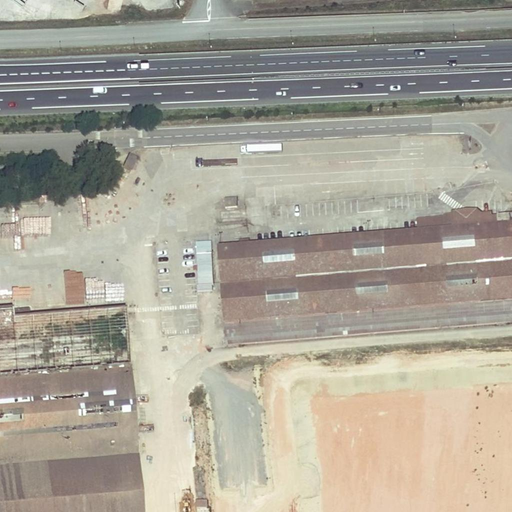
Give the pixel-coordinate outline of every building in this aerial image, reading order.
[(133,113),(133,117),(133,122),(149,121),(149,111),(133,113)] [(123,170),(127,171),(130,173),(136,160),(129,157),(123,170)] [(110,175),(105,182),(100,189),(108,195),(118,181),(110,175)] [(237,209),(236,204),(236,200),(225,201),(225,210),(237,209)] [(491,215),(485,216),(479,217),(475,213),(456,214),(457,232),(249,248),(248,241),(239,242),(239,250),(219,250),(226,347),(511,324),(511,221),(511,218),(491,220),(491,215)] [(388,222),(385,222),(381,223),(382,232),(398,231),(397,224),(389,224),(388,222)] [(212,247),(196,247),(197,291),(213,291),(212,247)] [(89,305),(101,305),(100,280),(109,280),(109,265),(88,265),(89,305)] [(11,314),(12,323),(29,323),(28,313),(11,314)] [(0,511),(102,511),(98,464),(135,460),(122,314),(29,323),(12,323),(11,314),(0,315),(0,511)] [(139,511),(135,460),(98,464),(102,511),(139,511)] [(207,498),(196,500),(197,507),(208,506),(207,498)]
